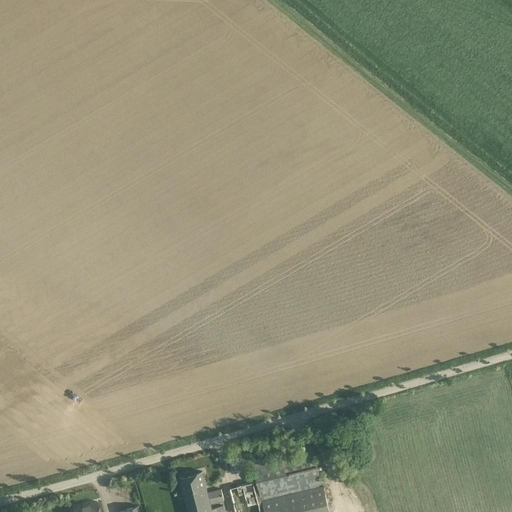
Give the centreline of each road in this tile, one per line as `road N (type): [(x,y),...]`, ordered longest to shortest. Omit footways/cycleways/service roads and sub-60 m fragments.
road 1 (unclassified): [(0,500),(511,360)]
road 2 (track): [(375,511),(368,493),(335,469),(305,418)]
